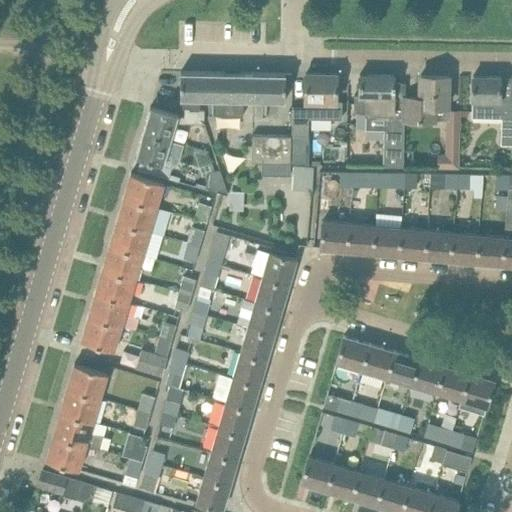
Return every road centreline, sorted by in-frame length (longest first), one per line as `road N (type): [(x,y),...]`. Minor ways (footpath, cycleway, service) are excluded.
road 1 (tertiary): [(0,415),(130,0)]
road 2 (residential): [(511,282),(327,265),(310,274),(302,302)]
road 3 (residential): [(302,302),(251,473),(258,502),(274,511)]
road 4 (residential): [(302,302),(511,367)]
road 5 (residential): [(511,60),(294,55)]
